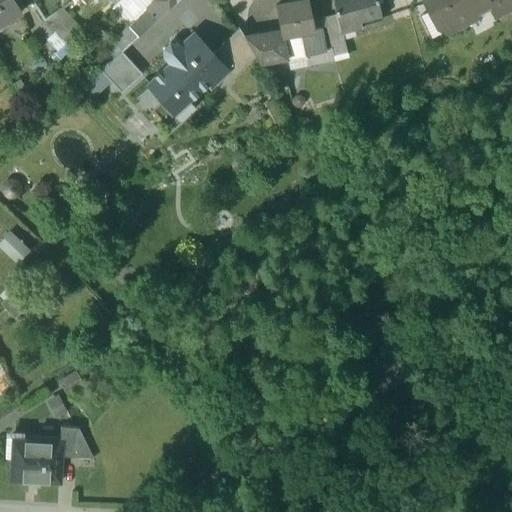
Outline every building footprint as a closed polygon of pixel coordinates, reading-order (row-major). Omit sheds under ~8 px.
[(14,0),(0,0),(0,22),(21,10),(14,0)] [(118,0),(113,5),(130,21),(153,0),(118,0)] [(168,4),(159,0),(153,0),(130,21),(128,23),(137,34),(148,24),(168,4)] [(306,0),(305,0),(277,6),(281,29),(282,35),(284,35),(302,31),(313,29),(309,11),(306,0)] [(376,0),(331,0),(335,13),(340,29),(341,29),(381,17),(376,0)] [(426,0),(425,4),(428,9),(433,10),(436,8),(447,31),(474,18),(473,15),(488,7),(490,7),(486,0),(426,0)] [(511,0),(486,0),(490,7),(488,7),(494,18),(511,8),(511,0)] [(62,7),(43,19),(64,42),(82,28),(62,7)] [(316,9),(309,11),(313,29),(318,50),(325,49),(316,9)] [(340,29),(335,13),(323,16),(334,58),(347,55),(341,29),(340,29)] [(128,23),(112,38),(99,25),(89,34),(107,53),(111,58),(121,50),(137,34),(128,23)] [(239,26),(213,50),(227,66),(224,69),(230,75),(254,52),(245,36),(239,26)] [(281,29),(263,33),(268,60),(288,56),(284,35),(282,35),(281,29)] [(313,29),(302,31),(306,53),(318,50),(313,29)] [(213,50),(194,31),(180,44),(177,41),(170,41),(164,46),(163,54),(170,61),(148,82),(163,98),(162,99),(180,118),(196,104),(188,96),(208,77),(212,81),(224,69),(227,66),(213,50)] [(302,31),(284,35),(288,56),(306,53),(302,31)] [(263,33),(245,36),(254,52),(259,62),(268,60),(263,33)] [(141,71),(121,50),(112,58),(112,59),(100,69),(120,91),(141,71)] [(28,250),(9,232),(0,241),(0,243),(18,260),(28,250)] [(28,282),(4,304),(14,314),(37,291),(28,282)] [(58,402),(48,407),(54,420),(64,415),(58,402)] [(79,429),(61,429),(60,445),(62,445),(61,454),(77,454),(77,459),(94,460),(79,429)] [(60,445),(9,442),(8,458),(13,458),(12,475),(11,475),(11,483),(27,484),(27,483),(59,485),(61,454),(62,445),(60,445)]
